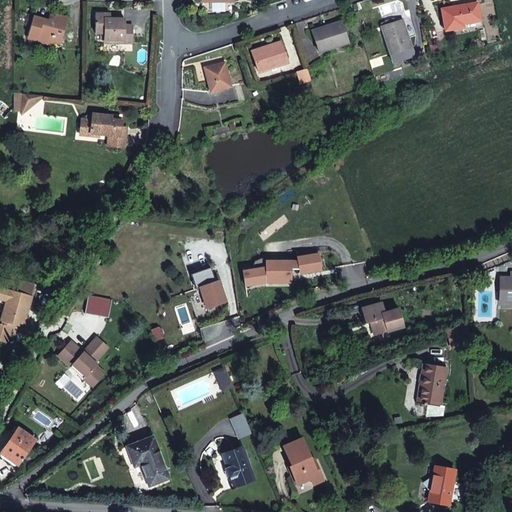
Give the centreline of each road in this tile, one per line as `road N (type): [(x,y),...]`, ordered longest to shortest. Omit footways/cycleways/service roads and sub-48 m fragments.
road 1 (residential): [(12,504),(181,363),(363,288),(511,246)]
road 2 (residential): [(174,51),(165,136),(83,263),(0,422)]
road 3 (unclassified): [(342,0),(174,51)]
